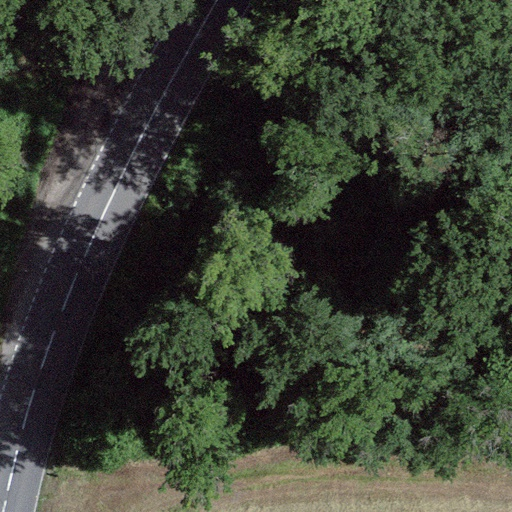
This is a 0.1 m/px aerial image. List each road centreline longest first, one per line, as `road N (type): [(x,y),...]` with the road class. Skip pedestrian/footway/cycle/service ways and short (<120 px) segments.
road 1 (secondary): [(4,511),(36,384),(73,283),(121,176),(220,0)]
road 2 (track): [(0,484),(432,470),(511,477)]
